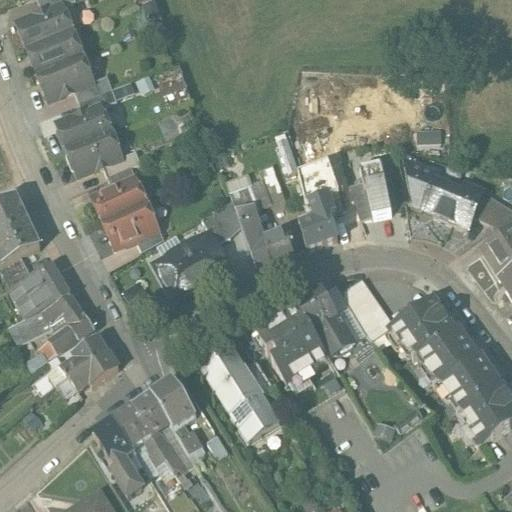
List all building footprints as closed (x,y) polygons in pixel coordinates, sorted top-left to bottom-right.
[(39,0),(34,1),(41,17),(60,10),(61,11),(75,6),(72,0),(39,0)] [(16,27),(27,54),(71,37),(70,35),(73,27),(68,15),(61,12),(61,11),(60,10),(41,17),(34,20),(32,19),(30,19),(27,21),(27,23),(16,27)] [(71,37),(27,54),(37,79),(81,62),(80,60),(83,54),(78,41),(72,39),(71,37)] [(82,64),(81,62),(37,79),(47,106),(73,95),(91,88),(91,87),(90,85),(93,79),(88,67),(82,64)] [(91,87),(91,88),(73,95),(78,107),(111,94),(106,81),(91,87)] [(116,106),(111,94),(78,107),(82,119),(99,112),(99,113),(116,106)] [(110,122),(101,119),(99,113),(99,112),(82,119),(75,121),(74,121),(71,121),(68,122),(67,124),(56,129),(66,155),(109,138),(106,130),(110,122)] [(112,145),(109,138),(66,155),(77,183),(88,178),(90,178),(93,178),(95,176),(95,175),(101,172),(120,164),(119,163),(117,156),(120,148),(112,145)] [(286,145),(277,149),(287,181),(297,177),(286,145)] [(119,163),(120,164),(101,172),(106,183),(129,173),(139,168),(134,156),(119,163)] [(339,227),(359,221),(349,190),(340,162),(328,166),(337,195),(329,197),(339,227)] [(367,194),(374,223),(392,219),(385,191),(387,190),(382,166),(359,171),(362,187),(364,195),(367,194)] [(412,206),(420,210),(432,184),(435,179),(407,169),(407,172),(408,180),(406,182),(408,193),(410,194),(412,206)] [(271,170),(258,175),(262,187),(271,208),(275,218),(276,221),(289,216),(271,170)] [(315,171),(297,177),(306,211),(327,203),(315,171)] [(129,173),(106,183),(111,194),(134,184),(129,173)] [(247,180),(224,188),(229,199),(235,197),(237,202),(248,199),(253,213),(254,215),(271,208),(262,187),(251,190),(247,180)] [(139,186),(134,184),(111,194),(92,203),(91,204),(95,214),(97,216),(98,215),(103,228),(143,210),(137,198),(140,197),(142,192),(139,186)] [(432,184),(420,210),(419,214),(467,234),(472,222),(482,197),(463,189),(460,195),(432,184)] [(359,221),(361,225),(374,223),(367,194),(364,195),(362,187),(349,190),(359,221)] [(246,251),(256,276),(271,270),(263,244),(248,199),(237,202),(235,197),(229,199),(236,218),(246,251)] [(511,216),(482,197),(472,222),(492,231),(511,217),(511,216)] [(0,227),(23,217),(15,201),(0,208),(0,227)] [(327,203),(306,211),(310,228),(329,220),(335,218),(330,202),(327,203)] [(149,225),(143,210),(103,228),(110,241),(108,242),(108,243),(113,254),(115,255),(134,246),(157,236),(159,231),(157,225),(152,223),(149,225)] [(39,252),(23,217),(0,227),(0,261),(4,269),(39,252)] [(209,240),(216,252),(229,244),(214,217),(198,226),(207,241),(209,240)] [(310,228),(300,231),(307,255),(337,243),(329,220),(310,228)] [(511,233),(481,253),(499,282),(511,273),(511,233)] [(263,244),(271,270),(293,261),(284,235),(263,244)] [(162,246),(157,236),(134,246),(139,258),(162,246)] [(207,241),(153,270),(172,305),(228,275),(216,252),(209,240),(207,241)] [(38,317),(39,316),(70,299),(52,270),(36,280),(44,294),(25,305),(28,311),(33,309),(38,317)] [(511,273),(499,282),(506,292),(505,293),(511,304),(511,273)] [(388,332),(393,329),(362,283),(340,297),(363,335),(367,340),(371,344),(372,343),(388,333),(388,332)] [(355,346),(367,340),(363,335),(340,297),(335,288),(321,297),(335,319),(338,317),(355,346)] [(327,362),(355,346),(338,317),(335,319),(321,297),(318,291),(294,305),(295,308),(327,362)] [(70,299),(39,316),(49,330),(77,311),(70,299)] [(412,362),(456,331),(453,333),(447,324),(448,321),(443,315),(441,314),(432,302),(419,311),(419,310),(401,322),(402,323),(393,329),(388,332),(388,333),(398,347),(402,344),(412,359),(411,360),(412,362)] [(328,363),(327,362),(295,308),(252,333),(267,357),(273,354),(277,360),(271,364),(285,388),(328,363)] [(23,327),(30,343),(44,336),(37,321),(23,327)] [(56,360),(93,334),(84,321),(69,331),(69,332),(48,348),(56,360)] [(433,390),(479,359),(479,358),(476,360),(462,339),(460,341),(455,334),(457,333),(456,331),(412,362),(413,363),(418,360),(436,386),(432,389),(433,390)] [(74,366),(79,375),(108,357),(98,342),(70,360),(74,366)] [(47,365),(56,360),(48,348),(48,347),(39,353),(47,365)] [(259,400),(243,375),(228,351),(197,371),(228,420),(259,400)] [(89,391),(118,373),(108,357),(79,375),(86,386),(89,391)] [(457,417),(501,387),(500,386),(496,388),(492,382),(494,380),(479,359),(433,390),(434,392),(440,387),(458,414),(456,416),(457,417)] [(67,383),(79,375),(74,366),(62,374),(67,383)] [(254,368),(243,375),(259,400),(261,403),(263,401),(272,396),(254,368)] [(86,386),(79,375),(67,383),(74,394),(86,386)] [(171,386),(151,399),(170,429),(169,430),(174,437),(195,423),(171,386)] [(501,387),(457,417),(457,419),(461,416),(472,431),(468,434),(478,449),(491,439),(492,440),(510,428),(509,427),(511,425),(511,399),(510,396),(507,396),(501,387)] [(151,399),(132,412),(151,442),(158,437),(169,430),(170,429),(151,399)] [(261,403),(259,400),(228,420),(248,450),(278,430),(266,411),(268,410),(263,401),(261,403)] [(132,412),(112,425),(131,455),(142,448),(151,442),(132,412)] [(417,415),(394,432),(399,438),(422,421),(417,415)] [(131,455),(112,425),(104,430),(107,434),(95,443),(113,472),(133,459),(131,455)] [(168,447),(158,437),(151,442),(166,466),(170,464),(173,468),(179,464),(168,447)] [(205,459),(192,439),(180,447),(190,462),(197,458),(200,462),(205,459)] [(166,466),(151,442),(142,448),(147,459),(158,477),(163,474),(161,470),(166,466)] [(511,491),(502,498),(511,511),(511,491)] [(75,511),(109,511),(100,497),(75,511)]
